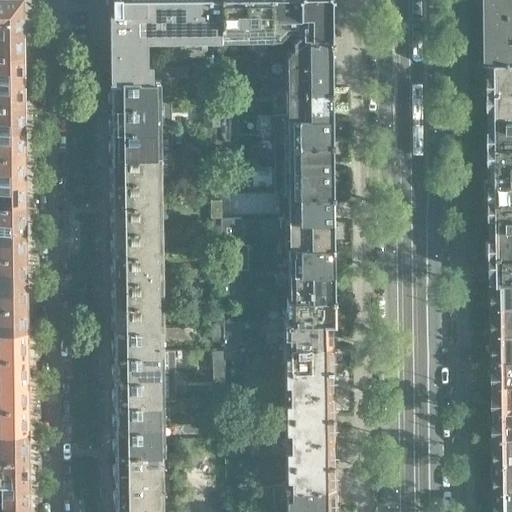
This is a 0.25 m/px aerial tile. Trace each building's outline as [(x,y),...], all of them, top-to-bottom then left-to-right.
[(0,0),(0,15),(18,15),(17,0),(0,0)] [(218,34),(218,31),(217,0),(107,0),(108,76),(150,76),(150,35),(218,34)] [(269,31),(268,0),(217,0),(218,31),(269,32),(269,31)] [(328,31),(327,0),(268,0),(269,31),(280,31),(284,26),(292,26),(292,31),(328,31)] [(511,0),(488,0),(489,9),(511,8),(511,0)] [(489,30),(488,30),(488,31),(488,37),(488,58),(489,58),(511,58),(511,8),(489,9),(489,30)] [(18,35),(18,15),(0,15),(0,48),(18,48),(18,46),(21,45),(21,36),(18,35)] [(329,87),(328,31),(292,31),(292,33),(290,34),(290,46),(288,46),(289,87),(329,87)] [(18,61),(21,60),(21,51),(18,50),(18,48),(0,48),(0,73),(19,73),(18,61)] [(486,73),(487,85),(511,84),(511,58),(489,58),(490,69),(486,73)] [(21,87),(19,85),(19,73),(0,73),(0,98),(19,98),(19,96),(21,95),(21,87)] [(218,91),(218,75),(209,75),(209,91),(218,91)] [(153,101),(153,76),(150,76),(108,76),(109,101),(153,101)] [(511,84),(487,85),(487,98),(490,102),(490,112),(511,112),(511,84)] [(329,112),(329,87),(289,87),(289,113),(329,112)] [(19,111),(22,110),(21,102),(19,100),(19,98),(0,98),(0,123),(19,124),(19,111)] [(218,116),(218,100),(209,100),(209,116),(218,116)] [(153,126),(153,101),(109,101),(109,126),(153,126)] [(329,138),(329,124),(329,112),(289,113),(289,139),(329,138)] [(487,128),(487,140),(511,139),(511,112),(490,112),(490,123),(487,128)] [(22,137),(19,136),(19,124),(0,123),(0,149),(20,149),(20,147),(22,145),(22,137)] [(219,141),(218,125),(209,125),(210,141),(219,141)] [(154,150),(153,126),(109,126),(109,151),(154,150)] [(330,190),(329,152),(329,138),(289,139),(290,191),(330,190)] [(511,139),(487,140),(487,153),(490,157),(490,167),(511,166),(511,139)] [(20,162),(22,160),(22,152),(20,151),(20,149),(0,149),(0,174),(20,174),(20,162)] [(154,175),(154,150),(109,151),(110,176),(154,175)] [(219,165),(219,150),(210,150),(210,166),(219,165)] [(488,183),(487,183),(487,194),(511,194),(511,166),(490,167),(491,178),(488,183)] [(23,188),(20,186),(20,174),(0,174),(0,199),(20,199),(20,197),(23,196),(23,188)] [(219,190),(219,174),(210,174),(210,190),(219,190)] [(154,200),(154,175),(110,176),(110,201),(154,200)] [(331,242),(330,204),(330,190),(290,191),(291,242),(331,242)] [(511,194),(487,194),(488,207),(491,212),(491,222),(511,221),(511,194)] [(20,212),(23,211),(23,203),(20,201),(20,199),(0,199),(0,224),(21,224),(20,212)] [(220,215),(219,199),(210,199),(211,215),(220,215)] [(154,225),(154,200),(110,201),(110,225),(154,225)] [(488,237),(488,249),(511,248),(511,221),(491,222),(491,233),(488,237)] [(23,238),(21,237),(21,224),(0,224),(0,249),(21,250),(21,248),(23,246),(23,238)] [(220,240),(220,224),(211,224),(211,240),(220,240)] [(155,250),(154,225),(110,225),(111,250),(155,250)] [(331,293),(331,256),(331,242),(291,242),(291,293),(291,294),(331,293)] [(511,248),(488,249),(488,262),(492,266),(492,277),(511,276),(511,248)] [(21,263),(24,261),(23,253),(21,252),(21,250),(0,249),(0,275),(21,275),(21,263)] [(220,265),(220,249),(211,249),(211,265),(220,265)] [(155,274),(155,250),(111,250),(111,275),(155,274)] [(155,299),(155,274),(111,275),(111,300),(155,299)] [(221,289),(220,274),(211,274),(212,290),(221,289)] [(24,288),(21,287),(21,275),(0,275),(0,300),(21,300),(21,298),(24,297),(24,288)] [(492,286),(489,289),(489,304),(492,304),(511,303),(511,276),(492,277),(492,286)] [(332,317),(331,293),(291,294),(291,293),(289,293),(289,308),(285,308),(285,318),(287,318),(332,317)] [(156,324),(155,299),(111,300),(112,325),(156,324)] [(22,313),(24,312),(24,303),(22,302),(21,300),(0,300),(0,325),(22,325),(22,313)] [(492,312),(489,315),(489,330),(492,330),(511,329),(511,303),(492,304),(492,312)] [(222,323),(222,309),(212,309),(212,323),(222,323)] [(332,331),(332,317),(287,318),(287,332),(282,332),(282,342),(329,341),(329,332),(332,331)] [(222,337),(222,323),(212,323),(212,337),(222,337)] [(156,349),(156,324),(112,325),(112,349),(156,349)] [(25,339),(22,337),(22,325),(0,325),(0,350),(22,350),(22,348),(25,347),(25,339)] [(493,338),(490,342),(490,356),(493,356),(511,355),(511,329),(492,330),(493,338)] [(332,365),(332,351),(329,349),(329,341),(282,342),(282,351),(287,351),(287,365),(332,365)] [(156,374),(156,349),(112,349),(112,374),(156,374)] [(22,363),(25,362),(25,354),(22,352),(22,350),(0,350),(0,375),(22,376),(22,363)] [(493,365),(490,368),(490,382),(493,382),(511,382),(511,355),(493,356),(493,365)] [(222,373),(222,359),(212,359),(212,373),(222,373)] [(332,378),(332,365),(287,365),(287,379),(283,379),(283,389),(329,389),(329,380),(332,378)] [(223,387),(222,373),(212,373),(213,387),(223,387)] [(157,398),(156,374),(112,374),(113,399),(157,398)] [(25,389),(23,388),(22,376),(0,375),(0,401),(23,401),(23,399),(25,397),(25,389)] [(493,391),(490,394),(490,408),(493,408),(511,408),(511,382),(493,382),(493,391)] [(333,412),(333,399),(329,397),(329,389),(283,389),(283,399),(288,399),(288,413),(333,412)] [(157,423),(157,398),(113,399),(113,424),(157,423)] [(23,414),(25,412),(25,404),(23,403),(23,401),(0,401),(0,426),(23,426),(23,414)] [(223,422),(223,408),(213,408),(213,422),(223,422)] [(493,417),(490,420),(491,435),(511,434),(511,408),(493,408),(493,417)] [(333,426),(333,412),(288,413),(288,427),(283,427),(284,437),(330,436),(330,427),(333,426)] [(223,436),(223,422),(213,422),(213,436),(223,436)] [(157,448),(157,423),(113,424),(113,449),(157,448)] [(26,440),(23,438),(23,426),(0,426),(0,451),(23,451),(23,449),(26,448),(26,440)] [(511,434),(491,435),(491,449),(494,452),(494,460),(511,460),(511,434)] [(333,460),(333,446),(330,444),(330,436),(284,437),(284,446),(288,446),(288,460),(333,460)] [(160,463),(160,448),(157,448),(113,449),(114,475),(156,474),(155,474),(155,463),(160,463)] [(24,464),(26,463),(26,455),(23,453),(23,451),(0,451),(0,476),(24,476),(24,464)] [(333,473),(333,460),(288,460),(242,461),(242,485),(284,484),(330,484),(330,475),(333,473)] [(511,460),(494,460),(491,460),(491,475),(494,478),(494,487),(511,486),(511,460)] [(160,489),(160,474),(155,474),(156,474),(114,475),(114,501),(156,501),(156,500),(156,489),(160,489)] [(26,490),(24,489),(24,476),(0,476),(0,501),(24,502),(24,500),(27,498),(26,490)] [(334,507),(334,494),(331,492),(330,484),(284,484),(284,494),(289,494),(289,508),(334,507)] [(511,486),(494,487),(491,487),(491,501),(495,504),(494,511),(497,511),(511,511),(511,486)] [(160,511),(160,501),(160,500),(156,500),(156,501),(114,501),(114,511),(160,511)] [(26,511),(27,505),(24,504),(24,502),(0,501),(0,511),(26,511)]
